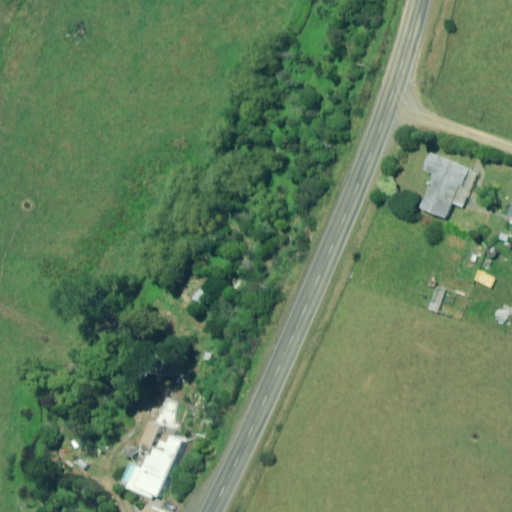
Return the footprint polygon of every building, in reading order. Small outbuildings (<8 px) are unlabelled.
[(480,174),(438,155),(430,171),(440,176),(425,209),(449,220),(456,204),(465,208),(480,174)] [(212,291),(204,285),(194,300),(202,306),(212,291)] [(450,291),(440,288),(433,310),(443,314),(450,291)] [(165,425),(153,421),(144,443),(155,448),(165,425)] [(120,484),(155,499),(156,496),(162,498),(187,441),(174,436),(171,444),(164,441),(160,449),(158,448),(154,457),(151,456),(147,466),(140,463),(138,466),(130,462),(126,472),(120,484)]
